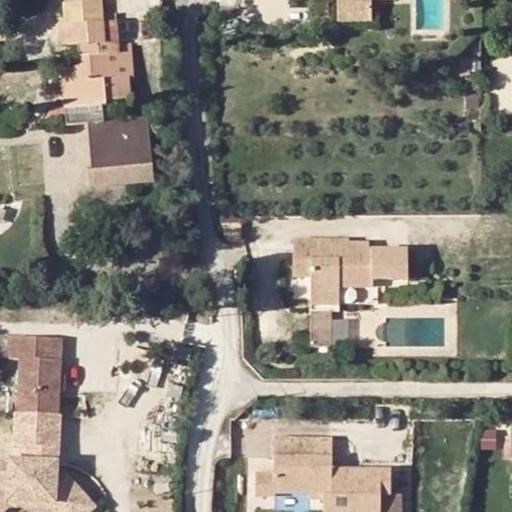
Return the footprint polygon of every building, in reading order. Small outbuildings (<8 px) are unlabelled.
[(337,0),(338,10),(371,10),(371,0),(337,0)] [(93,191),(123,188),(122,167),(152,165),(148,118),(106,121),(105,101),(131,100),(127,49),(116,50),(114,22),(104,22),(102,1),(62,4),(64,24),(58,24),(59,46),(78,45),(105,44),(106,54),(78,55),(79,60),(70,68),(61,69),(66,124),(87,123),(93,191)] [(371,10),(338,10),(338,19),(370,19),(371,19),(371,10)] [(78,55),(106,54),(105,44),(78,45),(78,55)] [(152,165),(122,167),(123,188),(154,185),(152,165)] [(167,235),(132,234),(132,261),(167,262),(167,235)] [(354,260),(334,261),(334,240),(293,240),(294,262),(311,262),(311,276),(311,294),(339,293),(339,288),(360,287),(361,279),(373,279),(408,279),(408,250),(373,251),(372,244),(354,244),(354,260)] [(354,244),(354,240),(334,240),(334,261),(354,260),(354,244)] [(311,262),(294,262),(293,276),(311,276),(311,262)] [(361,279),(360,287),(373,287),(373,279),(361,279)] [(339,293),(311,294),(311,305),(340,305),(339,293)] [(312,320),(313,346),(331,346),(330,320),(312,320)] [(21,413),(53,414),(57,414),(58,389),(59,374),(60,338),(10,336),(9,358),(19,358),(17,412),(21,413)] [(53,414),(21,413),(20,426),(53,427),(53,414)] [(324,493),(324,499),(323,511),(379,511),(380,494),(391,493),(390,470),(332,470),(332,438),(275,438),(276,473),(255,473),(255,497),(274,496),(275,493),(310,493),(324,493)] [(57,463),(11,461),(10,476),(0,475),(0,511),(1,511),(10,504),(10,500),(53,502),(53,507),(57,511),(76,511),(88,502),(67,478),(56,477),(57,463)] [(380,494),(379,511),(401,511),(402,470),(390,470),(391,493),(380,494)] [(88,502),(76,511),(88,511),(93,508),(88,502)]
